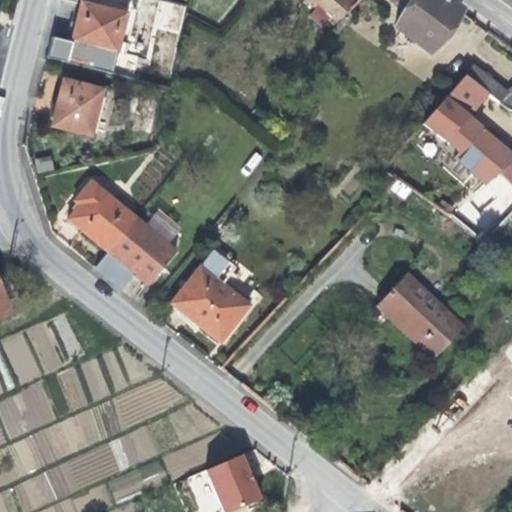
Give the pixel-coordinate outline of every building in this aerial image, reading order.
[(303,0),(335,28),(346,15),(357,2),(354,0),(303,0)] [(444,1),(442,0),(411,0),(394,26),(431,53),(459,12),(444,1)] [(125,15),(80,2),(75,23),(71,42),(116,54),(125,15)] [(335,28),(328,39),(333,43),(339,38),(338,36),(351,19),(346,15),(335,28)] [(450,62),(439,75),(455,88),(466,75),(450,62)] [(511,87),(505,94),(474,66),(466,75),(487,95),(506,112),(511,111),(511,87)] [(487,95),(466,75),(455,88),(423,126),(444,143),(467,118),(487,95)] [(98,91),(60,81),(55,103),(49,125),(87,135),(98,91)] [(444,143),(455,154),(478,128),(467,118),(444,143)] [(484,187),(511,158),(478,128),(455,154),(458,156),(454,160),(484,187)] [(92,240),(107,253),(135,219),(91,183),(74,203),(79,208),(68,220),(92,240)] [(135,219),(107,253),(129,272),(145,286),(174,251),(135,219)] [(202,268),(173,305),(200,327),(220,343),(250,307),(202,268)] [(461,327),(405,273),(373,306),(430,360),(461,327)] [(247,484),(236,459),(202,475),(217,511),(236,511),(256,503),(247,484)]
